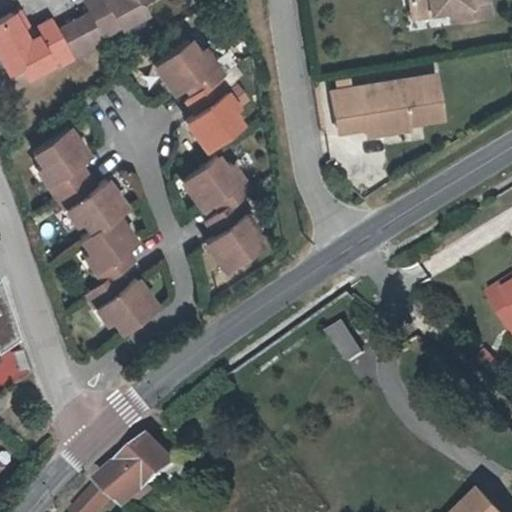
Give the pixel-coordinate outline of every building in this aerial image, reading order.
[(73,8),(77,16),(102,2),(101,0),(89,0),(76,6),(73,8)] [(77,16),(79,21),(90,43),(133,20),(126,9),(137,4),(134,0),(101,0),(102,2),(77,16)] [(428,0),(430,9),(431,9),(449,6),(450,18),(480,14),(489,13),(487,0),(408,0),(409,2),(421,0),(428,0)] [(431,12),(431,9),(430,9),(428,0),(421,0),(409,2),(411,14),(431,12)] [(0,21),(13,49),(40,35),(39,33),(36,27),(18,37),(14,27),(13,27),(10,20),(8,17),(0,21)] [(42,40),(40,35),(13,49),(0,21),(0,76),(6,73),(12,85),(54,63),(46,48),(42,40)] [(46,48),(54,63),(72,54),(75,61),(90,53),(94,50),(90,43),(79,21),(42,40),(46,48)] [(206,88),(212,84),(203,70),(195,74),(185,60),(176,48),(138,74),(157,103),(168,95),(175,90),(184,104),(206,88)] [(57,70),(75,61),(72,54),(54,63),(57,70)] [(195,74),(203,70),(192,56),(185,60),(195,74)] [(381,124),(441,115),(434,72),(357,83),(363,122),(364,132),(382,129),(381,124)] [(206,88),(213,98),(222,91),(230,86),(223,76),(212,84),(206,88)] [(363,122),(357,83),(329,87),(334,121),(339,126),(363,122)] [(187,121),(180,126),(169,133),(188,160),(227,132),(219,121),(209,106),(215,102),(213,98),(206,88),(184,104),(178,109),(187,121)] [(178,109),(184,104),(175,90),(168,95),(178,109)] [(209,106),(219,121),(235,110),(222,91),(213,98),(215,102),(209,106)] [(171,113),(180,126),(187,121),(178,109),(171,113)] [(0,133),(0,142),(0,143),(10,138),(6,130),(0,133)] [(59,193),(63,191),(54,178),(60,173),(70,166),(50,138),(14,164),(23,177),(34,191),(27,196),(36,210),(59,193)] [(224,210),(238,200),(227,185),(220,190),(210,175),(202,164),(165,190),(183,217),(195,209),(202,205),(211,219),(224,210)] [(220,190),(227,185),(217,170),(210,175),(220,190)] [(54,178),(63,191),(67,188),(69,186),(60,173),(54,178)] [(34,191),(23,177),(16,181),(27,196),(34,191)] [(67,188),(63,191),(71,203),(78,199),(69,186),(67,188)] [(59,193),(36,210),(46,223),(53,217),(63,232),(72,245),(97,227),(98,227),(108,220),(88,192),(78,199),(71,203),(63,191),(59,193)] [(205,224),(211,219),(202,205),(195,209),(205,224)] [(226,228),(233,224),(224,210),(211,219),(205,224),(197,230),(206,243),(199,247),(190,253),(209,280),(245,255),(236,243),(226,228)] [(53,217),(46,223),(56,237),(63,232),(53,217)] [(226,228),(236,243),(243,238),(233,224),(226,228)] [(83,296),(91,290),(97,286),(99,285),(106,280),(109,278),(99,265),(106,261),(117,254),(98,227),(97,227),(72,245),(62,252),(62,253),(71,266),(80,280),(73,283),(83,296)] [(206,243),(197,230),(191,234),(199,247),(206,243)] [(99,265),(109,278),(112,275),(115,273),(106,261),(99,265)] [(80,280),(71,266),(65,270),(73,283),(80,280)] [(511,283),(480,305),(484,312),(511,293),(511,283)] [(97,286),(91,290),(100,303),(106,298),(97,286)] [(80,317),(88,330),(98,345),(134,319),(116,291),(106,298),(100,303),(91,290),(83,296),(77,300),(71,305),(64,309),(73,322),(80,317)] [(0,352),(15,342),(13,336),(3,301),(0,291),(0,352)] [(511,293),(484,312),(506,345),(511,341),(511,293)] [(81,336),(88,330),(80,317),(73,322),(81,336)] [(330,330),(348,361),(367,351),(349,319),(330,330)] [(477,358),(484,365),(499,381),(511,370),(496,356),(489,347),(477,358)] [(12,371),(23,369),(18,350),(7,353),(12,371)] [(123,492),(135,502),(154,485),(179,462),(156,435),(130,459),(109,479),(123,492)] [(103,511),(106,509),(123,492),(109,479),(80,506),(86,511),(103,511)] [(493,511),(486,502),(472,511),(493,511)]
